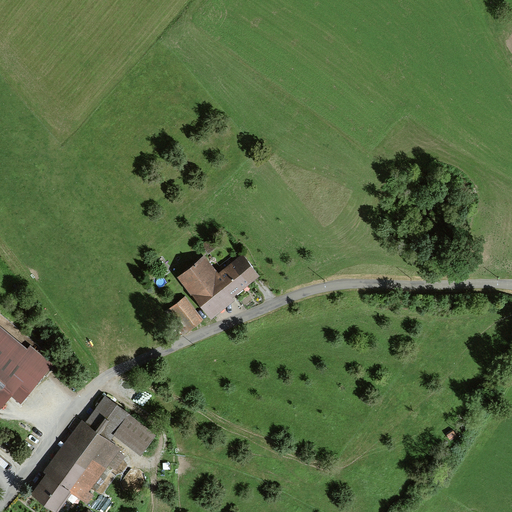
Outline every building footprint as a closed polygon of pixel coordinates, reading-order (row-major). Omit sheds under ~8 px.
[(203,256),(176,274),(190,293),(208,320),(233,302),(228,295),(254,277),(238,255),(214,271),(203,256)] [(184,332),(199,320),(184,300),(168,311),(184,332)] [(23,349),(0,330),(0,405),(8,396),(19,405),(52,365),(27,344),(23,349)] [(29,497),(51,511),(53,511),(67,496),(75,502),(116,446),(136,459),(148,440),(120,422),(124,420),(98,399),(79,426),(74,424),(40,468),(47,474),(29,497)] [(106,490),(94,508),(100,511),(106,511),(117,497),(106,490)] [(89,503),(94,506),(100,497),(95,494),(89,503)]
